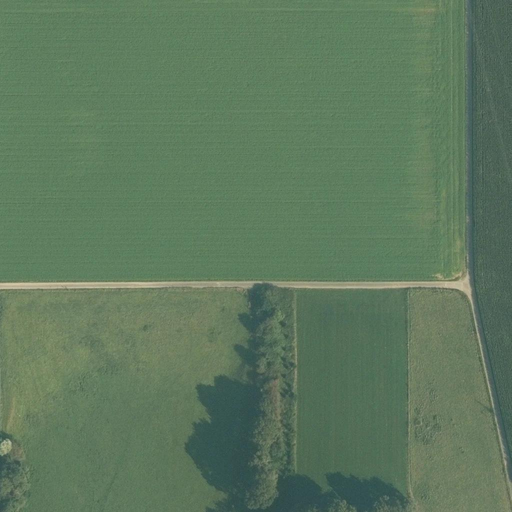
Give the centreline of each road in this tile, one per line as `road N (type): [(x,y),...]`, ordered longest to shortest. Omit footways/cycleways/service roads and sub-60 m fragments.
road 1 (track): [(511,488),(470,286),(468,0)]
road 2 (track): [(470,286),(0,286)]
road 3 (track): [(257,285),(255,463),(225,511)]
